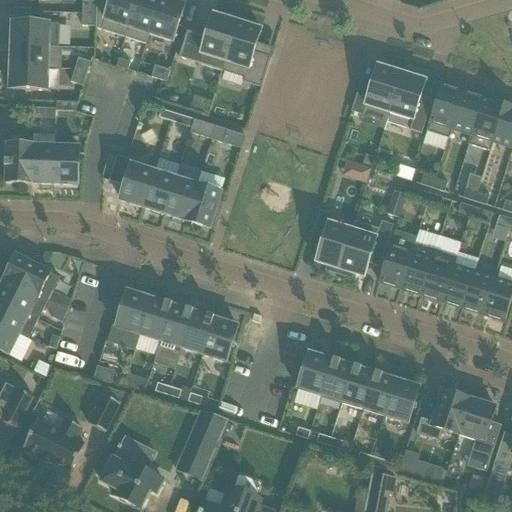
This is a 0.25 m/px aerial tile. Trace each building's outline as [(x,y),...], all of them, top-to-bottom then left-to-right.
[(110,0),(108,8),(96,4),(95,30),(124,39),(136,0),(110,0)] [(161,0),(136,0),(124,39),(146,46),(149,36),(150,37),(161,0)] [(173,44),(184,7),(161,0),(150,37),(173,44)] [(95,3),(82,3),(82,15),(95,16),(95,3)] [(95,16),(82,15),(82,28),(94,28),(95,16)] [(225,20),(214,17),(207,39),(187,33),(179,59),(222,73),(225,64),(238,20),(226,16),(225,20)] [(238,20),(222,73),(244,80),(243,84),(260,89),(269,59),(254,54),(256,45),(261,32),(249,28),(251,24),(238,20)] [(11,24),(11,47),(58,48),(59,26),(11,24)] [(58,48),(11,47),(10,69),(48,70),(48,49),(58,49),(58,48)] [(90,64),(78,60),(74,72),(86,76),(90,64)] [(128,72),(130,64),(119,60),(116,68),(128,72)] [(166,84),(170,72),(155,67),(151,79),(160,82),(166,84)] [(389,72),(378,68),(371,91),(359,87),(351,113),(363,117),(366,108),(389,115),(403,72),(390,68),(389,72)] [(10,69),(9,91),(47,92),(48,70),(10,69)] [(86,76),(74,72),(71,84),(83,87),(86,76)] [(415,76),(403,72),(389,115),(412,122),(409,131),(421,135),(430,109),(418,105),(425,83),(414,79),(415,76)] [(462,95),(441,88),(427,133),(449,140),(452,131),(451,131),(462,95)] [(462,95),(451,131),(452,131),(471,137),(471,138),(483,101),(462,95)] [(471,137),(468,146),(490,153),(493,144),(492,144),(504,107),(483,101),(471,138),(471,137)] [(56,104),(56,110),(56,112),(75,113),(78,104),(56,103),(56,104)] [(511,109),(504,107),(492,144),(493,144),(511,150),(511,109)] [(33,109),(21,108),(21,117),(33,117),(33,109)] [(55,110),(34,110),(33,121),(55,121),(55,110)] [(161,111),(159,120),(171,123),(173,115),(161,111)] [(173,115),(171,123),(191,130),(194,121),(173,115)] [(191,130),(190,135),(211,142),(216,128),(194,121),(191,130)] [(216,128),(211,142),(223,146),(227,132),(216,128)] [(352,148),(343,145),(339,159),(352,163),(355,153),(352,148)] [(31,148),(7,147),(6,185),(30,186),(31,148)] [(55,148),(31,148),(30,186),(53,187),(55,148)] [(78,188),(79,149),(55,148),(53,187),(78,188)] [(126,160),(117,157),(109,183),(124,187),(119,203),(143,210),(155,174),(132,166),(134,162),(126,160)] [(348,162),(344,177),(369,184),(373,170),(348,162)] [(176,180),(155,174),(143,210),(164,217),(176,180)] [(432,190),(435,180),(423,177),(420,187),(432,190)] [(197,187),(176,180),(164,217),(185,223),(197,187)] [(435,180),(432,190),(444,194),(447,184),(435,180)] [(221,194),(197,187),(185,223),(209,231),(221,194)] [(474,203),(477,194),(465,190),(462,200),(474,203)] [(427,206),(430,196),(419,192),(415,202),(427,206)] [(477,194),(474,203),(486,207),(489,197),(477,194)] [(430,196),(427,206),(439,209),(442,199),(430,196)] [(511,215),(511,204),(505,202),(502,212),(511,215)] [(469,219),(472,209),(461,205),(457,215),(469,219)] [(389,207),(386,216),(399,220),(402,211),(389,207)] [(472,209),(469,219),(481,222),(484,213),(472,209)] [(332,216),(320,212),(312,238),(323,242),(316,265),(328,268),(326,272),(339,276),(352,232),(329,225),(332,216)] [(509,231),(511,221),(500,218),(497,228),(509,231)] [(352,232),(339,276),(351,280),(352,276),(364,279),(371,257),(382,261),(393,226),(381,222),(378,230),(355,223),(352,232)] [(414,246),(416,239),(395,233),(379,285),(400,291),(414,246)] [(421,298),(435,252),(414,246),(400,291),(421,298)] [(457,259),(435,252),(421,298),(441,305),(441,304),(453,268),(454,268),(457,259)] [(53,293),(59,280),(16,258),(5,279),(49,301),(53,293)] [(462,311),(474,275),(453,268),(441,304),(462,311)] [(494,281),(474,275),(462,311),(483,317),(494,281)] [(5,279),(0,289),(0,301),(39,321),(49,301),(5,279)] [(511,299),(511,286),(494,281),(483,317),(504,324),(511,299)] [(151,301),(127,293),(122,309),(123,309),(121,314),(120,314),(116,328),(112,327),(107,344),(135,353),(140,337),(151,301)] [(58,305),(57,307),(68,309),(71,302),(62,297),(58,305)] [(28,341),(39,321),(0,301),(0,326),(20,337),(28,341)] [(172,307),(151,301),(140,337),(160,344),(172,307)] [(57,307),(51,319),(61,324),(68,310),(61,309),(57,307)] [(172,307),(160,344),(154,365),(175,372),(181,351),(193,314),(172,307)] [(214,320),(193,314),(181,351),(202,357),(214,320)] [(238,328),(214,320),(202,357),(226,364),(238,328)] [(0,326),(0,352),(9,358),(20,337),(0,326)] [(56,351),(60,339),(52,337),(48,349),(56,351)] [(332,362),(309,355),(297,391),(321,399),(332,362)] [(39,362),(33,373),(46,379),(49,368),(39,362)] [(353,369),(332,362),(321,399),(342,405),(353,369)] [(115,373),(97,368),(93,381),(111,386),(115,373)] [(374,375),(353,369),(342,405),(363,412),(374,375)] [(127,375),(123,389),(144,395),(148,382),(127,375)] [(395,382),(374,375),(363,412),(384,419),(395,382)] [(419,390),(395,382),(384,419),(408,426),(419,390)] [(158,385),(155,393),(168,397),(170,389),(158,385)] [(170,389),(168,397),(179,401),(181,392),(170,389)] [(103,397),(89,426),(105,434),(120,406),(114,403),(119,393),(107,390),(103,397)] [(0,420),(2,421),(2,423),(17,431),(33,399),(17,391),(8,409),(0,404),(0,420)] [(416,436),(438,442),(441,432),(459,438),(470,402),(470,401),(442,392),(433,424),(421,420),(416,436)] [(153,412),(156,400),(130,393),(127,405),(153,412)] [(202,399),(190,395),(188,404),(200,407),(202,399)] [(470,402),(459,438),(475,443),(467,468),(486,474),(501,427),(491,424),(495,410),(470,402)] [(200,414),(175,472),(201,484),(227,423),(216,419),(200,414)] [(70,475),(85,447),(75,442),(81,430),(65,422),(59,434),(37,423),(23,451),(70,475)] [(298,429),(296,438),(308,442),(310,433),(298,429)] [(511,437),(504,435),(494,465),(507,469),(509,470),(511,459),(511,437)] [(316,444),(328,448),(331,440),(319,436),(316,444)] [(343,443),(331,440),(328,448),(340,452),(343,443)] [(406,452),(399,475),(413,479),(439,488),(445,470),(418,462),(420,456),(406,452)] [(359,454),(357,463),(370,467),(372,459),(359,454)] [(112,458),(98,484),(120,495),(121,494),(122,495),(117,504),(132,511),(146,511),(155,496),(149,492),(157,476),(134,464),(133,468),(112,458)] [(372,459),(370,467),(388,473),(390,465),(372,459)] [(371,475),(364,511),(386,511),(389,498),(392,499),(396,480),(371,475)] [(275,511),(258,506),(260,501),(256,500),(262,484),(238,476),(233,492),(230,490),(222,511),(205,505),(202,511),(275,511)]
